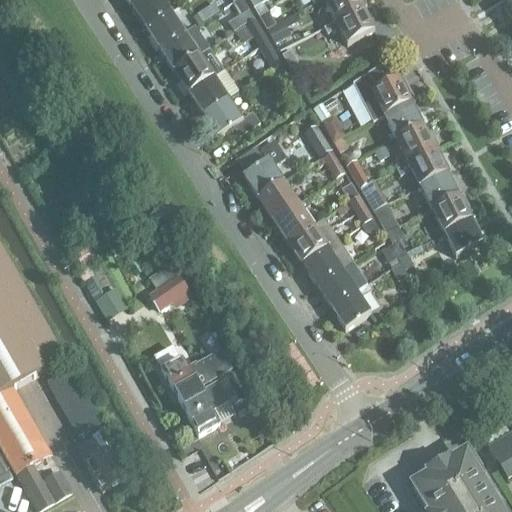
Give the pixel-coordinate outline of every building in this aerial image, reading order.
[(123,0),(131,11),(147,0),(123,0)] [(171,16),(160,0),(147,0),(131,11),(145,33),(171,16)] [(247,0),(254,11),(262,6),(263,5),(260,0),(247,0)] [(335,26),(362,12),(355,0),(327,0),(323,3),(335,26)] [(242,1),(232,6),(240,20),(249,14),(242,1)] [(215,5),(206,11),(211,19),(220,13),(215,5)] [(327,38),(338,33),(347,49),(374,36),(362,12),(335,26),(324,32),(327,38)] [(268,15),(259,20),(267,33),(276,28),(268,15)] [(160,54),(185,37),(171,16),(145,33),(160,54)] [(255,23),(245,28),(253,42),(262,36),(255,23)] [(292,39),(283,24),(276,28),(267,34),(274,48),(292,39)] [(174,76),(200,59),(199,59),(185,37),(160,54),(174,76)] [(282,69),(270,49),(260,54),(272,75),(282,69)] [(291,53),(282,58),(290,72),(299,67),(291,53)] [(189,98),(214,81),(216,80),(218,77),(220,72),(219,66),(215,61),(210,57),(205,57),(199,59),(200,59),(174,76),(189,98)] [(384,121),(410,108),(415,106),(407,91),(403,93),(398,84),(388,89),(379,71),(352,88),(372,127),(384,121)] [(203,120),(229,103),(214,81),(189,98),(203,120)] [(218,142),(233,132),(240,142),(260,129),(253,118),(243,125),(229,103),(203,120),(218,142)] [(330,120),(322,107),(313,113),(321,126),(330,120)] [(410,108),(384,121),(396,145),(422,131),(410,108)] [(334,120),(323,126),(333,146),(344,140),(334,120)] [(408,168),(434,154),(422,131),(396,145),(408,168)] [(319,162),(329,156),(321,143),(311,149),(319,162)] [(348,153),(342,143),(334,148),(340,158),(348,153)] [(262,154),(269,164),(244,181),(259,203),(284,186),(274,171),(287,162),(276,145),(262,154)] [(385,150),(374,156),(379,166),(390,160),(385,150)] [(420,191),(446,178),(450,176),(443,161),(439,163),(434,154),(408,168),(420,191)] [(370,187),(357,165),(347,171),(360,193),(370,187)] [(345,178),(337,166),(328,172),(335,184),(345,178)] [(358,200),(345,178),(335,184),(349,206),(358,200)] [(458,201),(446,178),(420,191),(431,215),(458,201)] [(298,208),(284,186),(259,203),(273,225),(298,208)] [(368,207),(373,215),(385,208),(381,199),(368,207)] [(372,223),(358,200),(349,206),(362,229),(372,223)] [(470,224),(458,201),(431,215),(443,238),(470,224)] [(288,247),(324,223),(324,222),(312,229),(303,214),(310,210),(305,203),(298,208),(273,225),(288,247)] [(381,229),(386,238),(399,231),(394,221),(381,229)] [(302,268),(327,252),(338,244),(324,223),(288,247),(302,268)] [(483,249),(470,224),(443,238),(455,262),(483,249)] [(85,243),(71,251),(82,270),(96,262),(85,243)] [(327,252),(302,268),(317,290),(342,274),(341,273),(353,266),(338,244),(327,252)] [(389,250),(397,262),(406,257),(399,244),(389,250)] [(0,399),(13,393),(65,364),(0,249),(0,399)] [(400,267),(397,262),(389,250),(381,254),(392,272),(400,267)] [(413,269),(406,257),(397,262),(400,267),(404,274),(413,269)] [(108,322),(131,309),(106,266),(83,279),(108,322)] [(404,274),(400,267),(392,272),(391,273),(399,285),(407,280),(404,274)] [(331,312),(356,295),(342,274),(317,290),(331,312)] [(178,280),(150,298),(161,315),(172,307),(176,314),(193,303),(178,280)] [(356,295),(331,312),(346,334),(371,318),(361,302),(371,294),(367,288),(356,295)] [(182,361),(179,363),(173,351),(156,361),(162,373),(180,407),(201,395),(200,393),(189,374),(182,361)] [(224,354),(189,374),(200,393),(217,383),(229,376),(234,373),(224,354)] [(70,374),(48,387),(78,440),(101,427),(70,374)] [(238,420),(250,413),(229,376),(217,383),(218,385),(232,410),(238,420)] [(199,440),(220,428),(215,420),(232,410),(218,385),(201,395),(180,407),(199,440)] [(0,449),(17,478),(33,470),(51,459),(13,393),(0,399),(0,449)] [(511,423),(509,426),(511,431),(511,435),(488,450),(508,484),(511,481),(511,423)] [(92,446),(78,454),(103,496),(125,482),(108,454),(100,458),(92,446)] [(204,453),(174,466),(186,494),(216,481),(204,453)] [(449,462),(432,473),(427,476),(429,480),(415,489),(428,511),(499,511),(496,507),(498,505),(484,483),(483,484),(466,457),(451,466),(449,462)] [(33,470),(17,478),(35,511),(44,511),(73,496),(60,475),(41,486),(33,470)]
